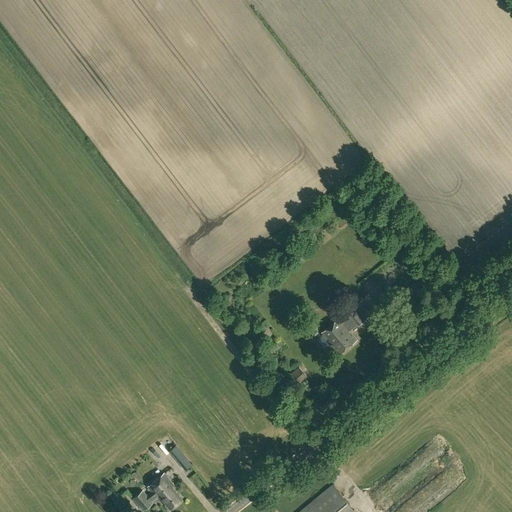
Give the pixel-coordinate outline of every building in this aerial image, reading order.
[(339,318),(322,332),(323,334),(317,339),(325,349),(332,344),(340,354),(357,340),(349,331),(357,325),(358,326),(372,314),(368,309),(360,315),(353,306),(346,312),(350,316),(343,322),(339,318)] [(263,347),(270,355),(280,347),(274,338),(263,347)] [(289,374),(297,385),(307,377),(298,366),(289,374)] [(168,451),(183,470),(190,463),(175,445),(168,451)] [(132,498),(142,510),(152,502),(157,498),(159,496),(170,509),(182,499),(172,486),(174,485),(164,472),(147,486),(151,491),(147,495),(142,490),(132,498)] [(300,511),(355,511),(333,485),(300,511)]
